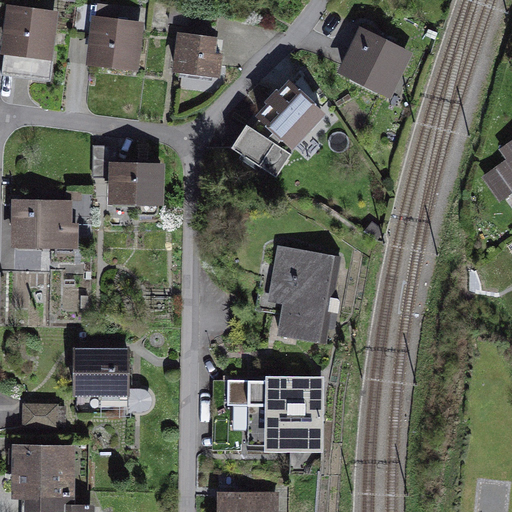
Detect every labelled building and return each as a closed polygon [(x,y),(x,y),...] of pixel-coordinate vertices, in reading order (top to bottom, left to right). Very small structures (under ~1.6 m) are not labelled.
[(8,0),(0,0),(0,17),(6,19),(8,0)] [(117,9),(77,4),(73,34),(88,36),(87,41),(95,42),(93,61),(134,66),(138,28),(115,26),(117,9)] [(25,7),(13,5),(8,50),(33,53),(29,80),(51,82),(54,57),(49,56),(53,18),(25,14),(25,7)] [(410,52),(364,30),(344,71),(383,90),(392,71),(399,75),(410,52)] [(216,40),(181,36),(177,72),(219,77),(221,56),(214,55),(216,40)] [(320,98),(303,73),(282,96),(279,93),(269,104),(271,106),(261,118),(252,129),(247,126),(232,149),(263,169),(283,139),(293,148),(323,115),(313,105),(320,98)] [(511,160),(486,178),(501,199),(511,191),(511,145),(505,151),(511,160)] [(117,148),(94,148),(93,179),(114,179),(114,205),(138,206),(138,201),(159,201),(160,163),(117,162),(117,148)] [(42,204),(17,204),(17,245),(57,245),(57,253),(76,253),(76,225),(68,225),(68,204),(53,204),(53,197),(42,197),(42,204)] [(341,258),(281,247),(271,301),(287,304),(281,336),(325,344),(341,258)] [(93,352),(76,352),(75,393),(128,393),(128,352),(110,352),(110,342),(93,342),(93,352)] [(319,382),(248,381),(247,447),(318,448),(319,382)] [(144,392),(133,392),(132,411),(144,411),(149,407),(151,400),(148,394),(144,392)] [(57,427),(57,407),(25,406),(25,426),(57,427)] [(72,452),(11,452),(11,460),(18,460),(18,492),(27,492),(26,511),(91,511),(92,509),(72,509),(72,452)] [(274,511),(275,497),(222,497),(221,511),(274,511)]
